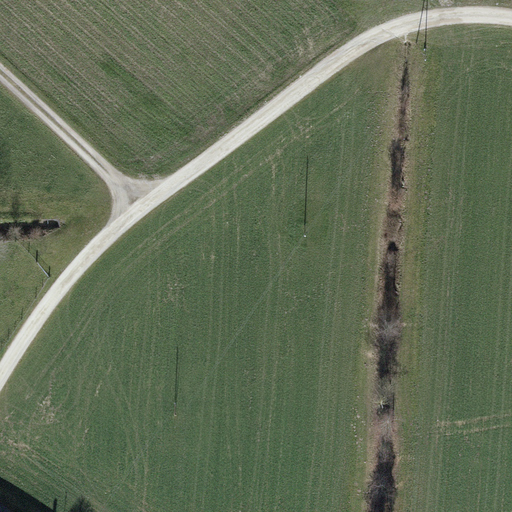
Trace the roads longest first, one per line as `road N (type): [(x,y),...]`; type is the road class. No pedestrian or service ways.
road 1 (track): [(511,23),(458,17),(405,29),(353,54),(197,175),(139,207),(39,322),(0,387)]
road 2 (track): [(139,207),(0,75)]
